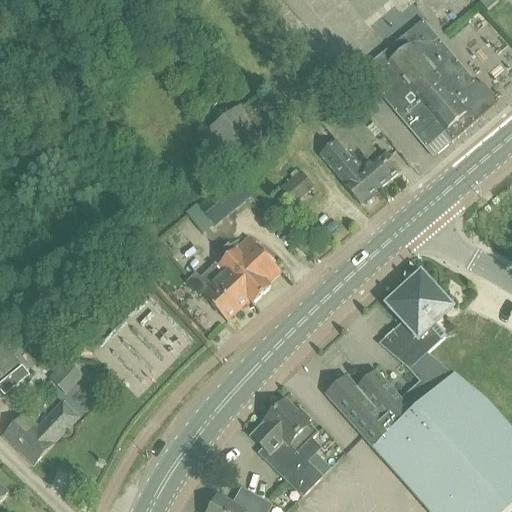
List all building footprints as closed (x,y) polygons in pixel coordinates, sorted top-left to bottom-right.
[(495,0),(477,0),(487,12),(498,3),(495,0)] [(453,143),(478,122),(497,107),(498,101),(485,85),(480,86),(479,87),(432,30),(424,21),(365,69),(380,88),(376,91),(391,107),(426,150),(446,134),(453,143)] [(469,69),(492,56),(482,37),(459,50),(469,69)] [(511,51),(510,47),(491,57),(503,77),(511,71),(511,51)] [(210,135),(231,162),(282,121),(262,95),(210,135)] [(378,192),(402,173),(385,152),(370,165),(359,152),(371,142),(365,135),(368,132),(346,106),(322,126),(337,145),(321,158),(362,206),(367,202),(368,204),(380,194),(378,192)] [(292,207),(314,190),(301,174),(279,192),(292,207)] [(214,228),(251,199),(235,179),(198,208),(214,228)] [(229,254),(202,280),(210,289),(203,296),(228,323),(250,303),(254,306),(273,289),(270,286),(282,274),(250,240),(232,257),(229,254)] [(327,396),(430,511),(509,511),(511,510),(511,429),(487,401),(485,403),(431,357),(432,356),(429,354),(447,339),(435,326),(452,311),(429,286),(428,286),(426,283),(418,282),(415,285),(389,308),(404,324),(405,324),(409,329),(399,339),(394,344),(393,351),(424,386),(405,404),(377,373),(358,390),(348,378),(327,396)] [(0,383),(22,367),(0,338),(0,383)] [(511,414),(511,395),(498,387),(490,401),(511,414)] [(316,455),(321,450),(313,441),(319,435),(308,424),(311,421),(301,411),(298,414),(286,402),(264,424),(265,425),(252,439),(264,451),(259,456),(303,499),(323,479),(314,470),(323,461),(316,455)] [(57,443),(74,426),(61,413),(43,431),(27,415),(4,438),(34,467),(57,444),(57,443)] [(0,502),(9,493),(0,484),(0,502)] [(243,511),(219,498),(211,511),(270,511),(273,508),(242,490),(234,505),(246,511),(243,511)]
